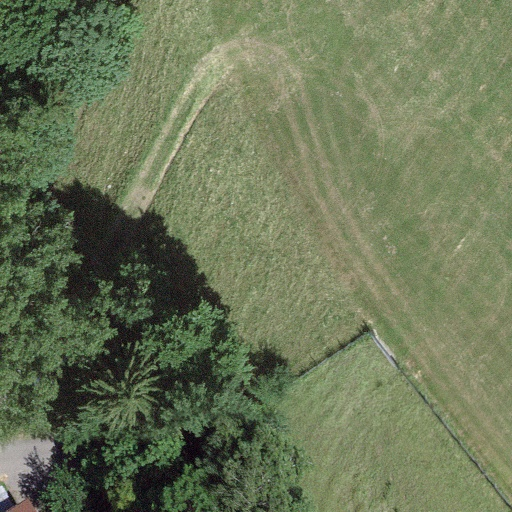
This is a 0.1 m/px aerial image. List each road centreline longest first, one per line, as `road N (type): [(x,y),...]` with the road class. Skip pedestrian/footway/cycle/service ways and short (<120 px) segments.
road 1 (unclassified): [(0,176),(84,0)]
road 2 (track): [(0,460),(86,473),(129,511)]
